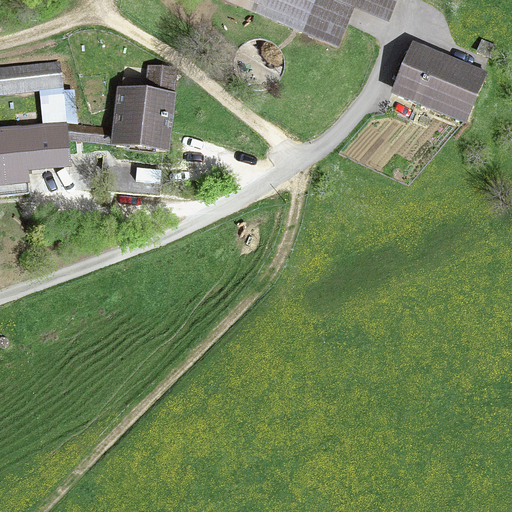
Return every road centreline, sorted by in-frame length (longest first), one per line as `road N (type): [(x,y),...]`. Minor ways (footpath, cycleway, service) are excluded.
road 1 (track): [(296,170),(290,231),(269,275),(35,511)]
road 2 (track): [(296,170),(257,122),(99,9),(0,44)]
road 3 (unclassified): [(0,297),(160,240),(215,211)]
